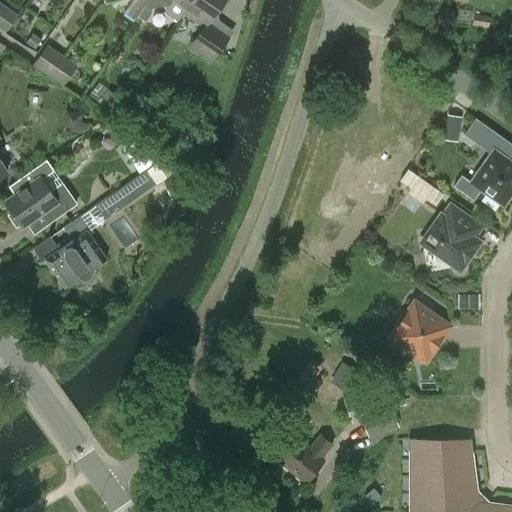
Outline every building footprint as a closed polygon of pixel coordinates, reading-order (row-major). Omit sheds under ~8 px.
[(134,0),(126,14),(134,20),(148,0),(134,0)] [(184,13),(187,8),(193,0),(192,0),(157,0),(157,1),(165,7),(167,6),(163,12),(177,22),(184,13)] [(219,20),(217,8),(222,0),(192,0),(193,0),(187,8),(184,13),(202,26),(201,28),(214,37),(224,23),(219,20)] [(0,26),(6,31),(18,14),(0,1),(0,26)] [(223,43),(214,37),(200,56),(210,62),(223,43)] [(50,76),(64,56),(47,44),(33,64),(50,76)] [(77,64),(64,56),(50,76),(63,84),(77,64)] [(511,192),(511,161),(493,148),(486,143),(494,132),(474,118),(463,134),(489,153),(468,182),(502,206),(511,192)] [(120,143),(132,161),(152,146),(134,134),(120,143)] [(42,211),(49,221),(75,203),(60,183),(48,191),(40,179),(54,169),(46,159),(9,185),(14,194),(3,202),(11,212),(7,215),(15,227),(19,224),(21,226),(42,211)] [(411,188),(419,176),(407,168),(399,179),(411,188)] [(105,218),(156,183),(147,169),(103,199),(96,205),(105,218)] [(443,193),(433,186),(425,197),(435,205),(443,193)] [(446,259),(459,268),(478,241),(474,238),(482,227),(449,204),(441,215),(440,214),(421,241),(435,252),(434,257),(437,261),(442,262),(446,259)] [(64,286),(105,257),(85,229),(44,258),(64,286)] [(423,361),(440,337),(425,326),(433,315),(413,300),(393,327),(396,342),(423,361)] [(310,360),(297,378),(308,386),(321,367),(310,360)] [(331,381),(343,389),(356,370),(344,362),(331,381)] [(343,395),(353,421),(394,406),(384,380),(343,395)] [(323,458),(321,456),(331,444),(319,434),(308,446),(293,433),(274,457),(304,481),(323,458)] [(511,511),(511,505),(488,503),(486,500),(479,494),(476,490),(471,451),(473,451),(471,438),(470,438),(470,440),(449,440),(449,442),(441,442),(441,440),(432,440),(409,440),(409,438),(408,438),(408,450),(410,450),(410,511),(511,511)]
